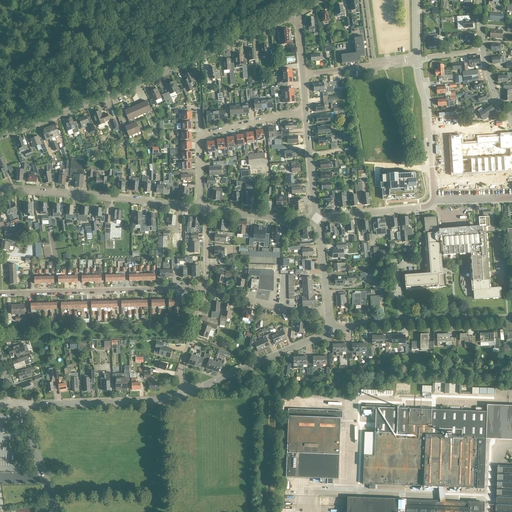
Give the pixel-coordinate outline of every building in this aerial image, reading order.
[(352,0),(350,0),(350,1),(349,1),(350,11),(351,10),(352,13),(354,12),(354,14),(359,13),(357,0),(353,1),(352,0)] [(338,5),(337,5),(336,6),(335,6),(336,11),(336,12),(336,13),(337,14),(337,17),(345,15),(344,13),(344,10),(343,10),(342,5),(339,6),(338,5)] [(321,13),(322,18),(320,18),(321,22),(323,22),(324,25),(328,24),(328,22),(329,21),(328,12),(321,13)] [(457,17),(458,22),(461,22),(461,29),(474,28),(474,24),(473,24),(473,22),(473,20),(470,20),(470,16),(457,17)] [(490,38),(502,38),(503,30),(497,29),(497,30),(491,30),(490,38)] [(280,45),(291,43),(290,34),(289,34),(289,30),(286,30),(285,30),(283,30),(282,30),(278,31),(278,32),(278,33),(278,34),(279,35),(280,45)] [(430,47),(432,47),(433,47),(434,47),(435,47),(436,47),(438,46),(438,42),(439,41),(438,38),(437,34),(431,35),(432,39),(431,39),(432,42),(429,42),(430,47)] [(361,61),(360,56),(365,56),(363,36),(353,37),(354,52),(340,54),(341,64),(361,61)] [(260,45),(261,55),(269,55),(268,44),(260,45)] [(492,45),(492,48),(492,50),(496,50),(496,51),(500,51),(500,55),(505,55),(505,51),(503,51),(503,45),(501,45),(501,44),(492,44),(492,45)] [(249,60),(255,60),(255,63),(259,62),(259,56),(256,57),(255,49),(248,50),(249,60)] [(243,66),(244,66),(243,54),(235,55),(236,68),(243,67),(243,66)] [(480,56),(468,58),(469,63),(470,63),(471,67),(476,67),(475,64),(481,63),(480,56)] [(231,70),(230,59),(223,60),(223,71),(231,70)] [(461,63),(452,64),(453,70),(460,69),(460,75),(462,75),(461,63)] [(438,68),(438,70),(440,70),(440,73),(444,72),(445,75),(448,75),(452,75),(451,72),(448,73),(447,70),(444,71),(444,65),(441,65),(440,64),(439,65),(438,65),(437,65),(438,68)] [(284,70),(284,66),(276,67),(276,71),(279,70),(280,77),(282,77),(292,76),(292,69),(284,70)] [(215,88),(217,87),(218,93),(221,93),(220,81),(217,81),(217,79),(220,78),(219,72),(218,72),(216,72),(215,67),(209,68),(210,77),(212,76),(213,79),(215,79),(215,84),(215,88)] [(453,75),(452,75),(448,75),(445,75),(444,72),(440,73),(440,70),(438,70),(436,70),(436,76),(443,76),(443,79),(453,78),(453,75)] [(478,70),(463,72),(464,81),(468,80),(469,80),(475,79),(479,79),(478,70)] [(195,81),(191,72),(184,75),(186,81),(184,83),(189,95),(193,93),(191,90),(193,89),(191,83),(195,81)] [(498,76),(499,82),(508,82),(508,79),(511,78),(511,72),(507,73),(507,76),(498,76)] [(278,87),(286,86),(286,83),(293,82),(292,76),(282,77),(280,77),(279,77),(280,83),(277,83),(278,87)] [(470,85),(471,88),(472,91),(475,91),(475,90),(478,89),(482,88),(481,81),(476,83),(475,79),(469,80),(468,80),(469,86),(470,85)] [(323,81),(323,83),(318,83),(318,84),(314,84),(314,85),(313,86),(313,87),(314,87),(314,91),(320,91),(320,92),(323,92),(323,96),(327,96),(327,92),(333,92),(333,89),(335,89),(338,89),(338,81),(329,82),(329,83),(326,83),(326,80),(323,81)] [(169,87),(172,94),(176,92),(177,95),(180,93),(175,81),(168,84),(169,86),(168,86),(169,87)] [(284,90),(284,96),(294,95),(293,89),(286,89),(286,86),(278,87),(278,90),(284,90)] [(445,86),(437,87),(438,94),(446,93),(446,96),(450,96),(455,96),(455,92),(451,92),(449,92),(448,87),(445,87),(445,86)] [(161,98),(157,89),(150,92),(153,99),(150,101),(153,107),(158,105),(156,100),(161,98)] [(163,95),(167,104),(174,104),(169,92),(163,95)] [(473,102),(476,101),(477,103),(480,102),(480,103),(488,100),(485,94),(478,96),(478,97),(475,98),(475,97),(472,98),(473,102)] [(257,109),(260,109),(261,111),(260,100),(260,99),(258,99),(258,97),(254,97),(251,97),(251,101),(254,101),(255,111),(257,111),(257,109)] [(438,100),(438,106),(446,106),(447,107),(449,107),(454,107),(454,101),(449,101),(449,100),(446,100),(446,99),(438,100)] [(129,137),(140,132),(134,118),(151,111),(147,101),(125,111),(130,124),(125,127),(129,137)] [(327,107),(330,107),(329,104),(332,104),(332,101),(329,101),(329,102),(323,102),(324,104),(315,105),(316,112),(324,111),(324,110),(327,110),(327,107)] [(491,105),(483,110),(479,113),(484,120),(488,117),(495,111),(491,105)] [(192,112),(186,113),(186,109),(174,110),(174,114),(182,113),(182,120),(186,120),(192,119),(192,112)] [(100,111),(92,114),(97,126),(105,123),(104,122),(110,120),(107,113),(102,115),(100,111)] [(95,130),(92,124),(90,125),(86,116),(79,119),(81,125),(86,124),(89,132),(95,130)] [(73,134),(79,132),(77,124),(74,125),(72,119),(65,121),(68,131),(72,129),(73,134)] [(182,123),(182,130),(185,130),(192,129),(191,122),(186,123),(186,120),(182,120),(176,120),(176,124),(182,123)] [(292,130),(292,129),(297,129),(296,123),(288,124),(285,124),(285,130),(281,130),(281,134),(289,134),(288,131),(292,130)] [(499,134),(499,131),(505,130),(504,123),(489,126),(491,136),(499,134)] [(317,132),(318,133),(318,134),(326,133),(330,133),(330,125),(321,126),(321,127),(317,127),(318,130),(317,131),(317,132)] [(54,126),(49,128),(48,128),(50,133),(52,138),(59,135),(57,130),(55,131),(54,126)] [(52,138),(50,133),(48,128),(49,128),(48,127),(42,130),(46,139),(51,137),(51,138),(52,138)] [(275,127),(268,127),(269,137),(274,137),(275,140),(274,140),(274,145),(278,145),(281,145),(281,139),(282,139),(281,137),(281,134),(281,132),(276,132),(275,127)] [(185,140),(192,139),(191,133),(186,133),(185,130),(182,130),(176,130),(176,134),(181,134),(182,140),(185,140)] [(247,142),(253,142),(254,148),(257,147),(257,140),(256,138),(253,138),(253,132),(246,133),(247,140),(247,142)] [(248,149),(247,142),(247,140),(243,140),(243,134),(236,135),(237,142),(237,145),(244,144),(244,150),(248,149)] [(289,134),(281,134),(281,137),(287,137),(288,144),(297,143),(297,136),(289,136),(289,134)] [(331,137),(336,137),(336,134),(331,135),(326,135),(326,138),(318,139),(318,141),(318,142),(318,143),(319,144),(327,144),(331,143),(331,138),(331,137)] [(457,138),(451,139),(452,142),(452,147),(454,176),(511,171),(511,135),(500,137),(501,137),(461,141),(461,138),(457,138)] [(30,140),(33,147),(40,145),(42,150),(46,148),(43,140),(40,141),(38,136),(30,140)] [(234,146),(234,152),(238,152),(237,145),(237,142),(234,142),(233,137),(226,137),(227,144),(227,147),(228,147),(234,146)] [(17,145),(20,152),(28,149),(27,145),(25,146),(22,138),(16,140),(18,144),(17,145)] [(224,145),(223,139),(217,140),(217,147),(218,147),(218,149),(224,149),(224,155),(228,154),(228,147),(227,147),(227,144),(224,145)] [(179,147),(182,147),(182,150),(185,150),(192,149),(191,143),(185,143),(185,140),(182,140),(176,140),(174,140),(174,144),(179,144),(179,147)] [(214,147),(214,141),(207,142),(208,152),(214,151),(215,157),(219,157),(218,149),(218,147),(217,147),(214,147)] [(181,160),(185,160),(192,159),(191,153),(185,153),(185,150),(182,150),(170,151),(170,155),(176,155),(176,154),(179,154),(179,156),(181,156),(181,160)] [(72,158),(71,164),(71,166),(71,168),(70,168),(70,177),(73,177),(72,183),(75,183),(75,187),(82,188),(83,176),(84,169),(83,169),(84,164),(76,163),(77,159),(72,158)] [(185,163),(185,160),(181,160),(173,160),(173,164),(181,163),(181,170),(191,169),(191,163),(185,163)] [(46,165),(48,172),(43,172),(44,183),(52,182),(50,170),(53,169),(52,164),(46,165)] [(0,170),(0,176),(1,180),(8,177),(6,171),(9,170),(6,165),(2,166),(3,169),(0,170)] [(221,175),(221,167),(209,167),(209,175),(221,175)] [(117,169),(113,169),(113,177),(119,177),(119,180),(119,182),(118,182),(118,190),(124,190),(125,183),(125,180),(122,180),(122,177),(121,177),(121,174),(117,174),(117,169)] [(29,175),(29,176),(28,182),(36,182),(36,176),(34,176),(35,173),(31,172),(31,175),(29,175)] [(96,185),(100,185),(99,187),(107,188),(108,177),(102,177),(102,174),(97,173),(96,185)] [(388,175),(379,175),(380,190),(382,189),(382,200),(386,200),(390,200),(390,199),(406,198),(406,199),(410,199),(410,198),(414,198),(413,188),(415,187),(414,173),(397,174),(388,174),(388,175)] [(243,194),(243,196),(243,204),(250,204),(249,196),(253,196),(252,191),(253,191),(253,185),(252,185),(252,181),(246,182),(246,185),(246,190),(246,193),(243,194)] [(240,191),(240,186),(240,182),(234,182),(235,187),(235,191),(233,191),(233,193),(232,193),(232,198),(233,198),(233,201),(236,201),(236,202),(238,202),(238,201),(239,201),(238,191),(240,191)] [(292,194),(302,193),(301,187),(297,187),(297,184),(288,185),(288,188),(291,188),(292,194)] [(179,198),(187,198),(188,188),(181,187),(180,190),(179,190),(179,193),(180,193),(179,198)] [(212,191),(211,196),(212,196),(212,200),(219,200),(222,200),(223,200),(223,197),(222,196),(222,189),(212,188),(212,191)] [(325,208),(326,208),(326,209),(330,209),(330,208),(333,207),(332,199),(336,199),(335,190),(331,191),(332,195),(330,196),(330,200),(324,200),(325,208)] [(339,207),(341,207),(341,208),(344,207),(344,206),(345,206),(344,196),(347,196),(347,190),(344,190),(344,193),(341,193),(342,196),(338,197),(339,207)] [(282,207),(286,206),(286,207),(286,196),(285,196),(285,197),(276,197),(277,207),(282,207)] [(291,212),(293,212),(293,213),(304,211),(303,205),(304,204),(304,203),(303,202),(303,199),(293,200),(293,197),(290,198),(290,200),(291,212)] [(264,206),(264,209),(271,210),(272,203),(271,203),(272,200),(265,199),(265,202),(264,202),(263,206),(264,206)] [(8,215),(9,217),(12,216),(13,219),(10,220),(12,224),(16,222),(15,218),(14,218),(9,205),(11,204),(9,200),(5,202),(7,205),(5,206),(8,215)] [(15,218),(16,222),(19,221),(17,218),(18,218),(16,212),(18,212),(14,203),(13,203),(11,204),(9,205),(14,218),(15,218)] [(43,204),(40,204),(40,208),(38,208),(39,212),(41,212),(41,214),(47,214),(47,212),(46,212),(46,204),(45,203),(43,203),(43,204)] [(101,216),(102,212),(101,212),(101,208),(95,208),(95,216),(96,216),(96,219),(101,219),(100,222),(104,222),(104,217),(101,216)] [(114,215),(113,220),(114,220),(113,222),(116,223),(116,220),(121,220),(122,210),(114,209),(114,213),(113,213),(113,215),(114,215)] [(424,218),(428,273),(440,272),(439,252),(442,252),(443,255),(470,253),(473,291),(474,290),(475,298),(483,298),(483,299),(488,298),(488,297),(493,297),(493,298),(498,298),(498,297),(500,297),(500,287),(490,288),(486,232),(494,231),(493,211),(483,212),(483,217),(478,217),(479,222),(474,222),(474,226),(441,229),(441,225),(438,225),(437,217),(424,218)] [(134,213),(134,225),(140,225),(140,232),(145,232),(144,221),(142,221),(141,213),(134,213)] [(149,232),(149,226),(155,226),(155,214),(147,214),(147,221),(144,221),(145,232),(149,232)] [(168,222),(168,225),(168,226),(170,227),(170,225),(175,225),(176,216),(169,215),(168,218),(167,218),(166,222),(168,222)] [(377,219),(377,220),(374,220),(374,224),(373,224),(374,228),(374,231),(376,231),(376,235),(386,234),(385,219),(380,220),(380,219),(377,219)] [(217,229),(217,230),(224,231),(225,226),(228,227),(228,226),(230,226),(230,221),(228,221),(218,220),(218,225),(215,225),(215,228),(217,229)] [(245,231),(245,227),(246,228),(246,222),(238,221),(238,227),(237,234),(243,234),(243,238),(248,238),(249,231),(245,231)] [(173,232),(173,238),(177,238),(177,240),(183,240),(183,222),(179,222),(179,232),(173,232)] [(333,225),(326,225),(327,235),(331,235),(331,236),(344,235),(344,228),(338,229),(338,230),(337,230),(336,227),(333,228),(333,225)] [(249,246),(253,246),(254,242),(259,243),(264,243),(264,247),(268,247),(269,234),(265,234),(266,228),(262,227),(261,227),(260,227),(259,227),(259,226),(259,227),(255,227),(254,233),(250,233),(249,246)] [(309,227),(303,228),(304,239),(311,238),(310,228),(309,227)] [(271,239),(274,240),(274,243),(278,244),(278,243),(281,244),(282,237),(278,236),(279,228),(276,228),(272,228),(271,239)] [(159,256),(167,256),(167,236),(169,236),(169,231),(158,231),(159,256)] [(226,236),(231,237),(233,237),(233,233),(222,232),(222,236),(215,235),(215,234),(215,241),(225,242),(226,236)] [(188,244),(191,244),(191,253),(198,253),(198,242),(196,242),(196,239),(188,239),(188,240),(185,240),(185,243),(188,243),(188,244)] [(8,242),(3,241),(1,249),(9,250),(10,244),(12,245),(12,242),(8,241),(8,242)] [(346,243),(336,244),(337,248),(337,249),(338,249),(338,250),(332,250),(333,258),(343,257),(343,250),(346,250),(346,247),(346,243)] [(248,247),(239,247),(239,252),(241,252),(240,255),(248,255),(248,252),(248,247)] [(224,258),(224,248),(215,248),(215,255),(219,255),(219,258),(224,258)] [(293,275),(301,274),(308,274),(308,270),(314,270),(313,262),(310,262),(310,259),(305,259),(305,261),(302,261),(303,271),(300,271),(298,271),(298,270),(293,270),(293,275)] [(340,263),(334,264),(334,271),(345,270),(345,266),(345,263),(341,263),(340,263)] [(252,279),(250,288),(257,289),(271,291),(273,292),(274,271),(276,271),(277,265),(248,264),(248,276),(259,277),(259,280),(252,279)] [(243,287),(244,280),(242,280),(242,276),(235,274),(235,279),(236,279),(235,282),(238,282),(237,286),(243,287)] [(444,274),(405,277),(405,289),(445,286),(444,274)] [(354,276),(346,276),(346,277),(343,277),(335,277),(335,284),(341,284),(341,286),(344,286),(344,283),(344,282),(354,281),(354,276)] [(337,307),(345,306),(344,295),(346,295),(345,292),(338,293),(339,296),(336,296),(337,307)] [(352,294),(352,306),(360,306),(360,299),(366,299),(366,292),(360,292),(360,294),(352,294)] [(302,304),(302,306),(309,306),(308,296),(303,297),(302,297),(302,301),(300,301),(300,304),(302,304)] [(313,296),(308,296),(309,306),(315,305),(315,303),(317,303),(317,300),(315,300),(315,296),(313,296)] [(370,296),(371,306),(380,305),(379,296),(370,296)] [(213,302),(211,318),(219,319),(219,314),(220,303),(213,302)] [(501,311),(501,302),(492,302),(492,311),(501,311)] [(220,321),(226,322),(227,317),(231,318),(232,311),(229,311),(230,305),(224,304),(223,310),(225,310),(223,317),(221,316),(220,321)] [(252,310),(244,308),(241,318),(245,319),(245,318),(249,319),(249,321),(253,321),(254,316),(250,315),(252,310)] [(304,323),(296,322),(295,332),(302,333),(304,323)] [(207,338),(211,328),(216,329),(217,326),(209,323),(208,326),(203,325),(199,335),(207,338)] [(280,329),(281,331),(277,333),(281,342),(283,341),(284,341),(286,340),(287,339),(285,335),(287,333),(284,327),(280,329)] [(272,333),(268,335),(270,341),(273,340),(275,344),(276,344),(276,345),(279,344),(278,343),(281,342),(277,333),(273,334),(272,333)] [(468,336),(468,335),(468,333),(459,334),(459,340),(464,340),(464,348),(472,348),(472,336),(468,336)] [(494,333),(480,333),(481,342),(494,341),(494,348),(494,349),(496,349),(496,353),(496,363),(500,363),(500,339),(499,339),(494,340),(494,333)] [(411,349),(433,349),(433,341),(428,341),(428,334),(420,334),(420,341),(411,341),(411,349)] [(437,338),(437,339),(437,342),(451,342),(451,347),(455,347),(455,344),(455,340),(455,338),(451,338),(451,337),(451,334),(437,334),(437,338)] [(264,338),(260,340),(264,349),(266,348),(267,349),(269,348),(269,347),(270,347),(268,342),(270,341),(268,335),(263,337),(264,338)] [(261,350),(264,349),(260,340),(256,342),(255,340),(252,341),(251,348),(253,348),(256,347),(258,352),(259,351),(259,352),(262,351),(261,350)] [(170,358),(172,349),(164,347),(162,346),(163,343),(157,342),(155,348),(159,349),(159,351),(160,351),(159,355),(164,356),(170,358)] [(361,344),(359,344),(359,355),(362,355),(362,356),(366,356),(366,362),(369,362),(369,357),(369,348),(365,348),(365,342),(361,342),(361,344)] [(16,354),(17,357),(29,352),(28,349),(25,350),(22,343),(22,344),(8,349),(11,356),(10,356),(13,355),(14,355),(16,354)] [(31,356),(29,352),(17,357),(18,360),(13,362),(15,369),(29,363),(27,357),(31,356)] [(205,353),(203,359),(198,357),(194,366),(200,368),(203,360),(205,361),(208,354),(205,353)] [(211,355),(208,354),(205,361),(208,362),(206,368),(212,370),(215,362),(212,361),(212,360),(209,359),(211,355)] [(197,358),(195,357),(195,356),(192,355),(189,364),(194,366),(198,357),(197,357),(197,358)] [(225,360),(222,359),(221,363),(218,362),(217,363),(215,362),(212,370),(217,372),(220,366),(223,367),(225,360)] [(158,368),(165,370),(167,364),(160,362),(159,365),(157,364),(156,367),(158,368)] [(35,371),(34,367),(21,370),(22,373),(19,374),(20,379),(32,376),(31,373),(32,373),(32,372),(35,371)] [(124,374),(121,374),(121,378),(121,390),(127,390),(127,380),(129,380),(129,370),(124,370),(124,374)] [(89,376),(83,376),(83,378),(84,391),(90,391),(90,390),(92,390),(91,380),(94,379),(94,371),(89,371),(89,376)] [(103,372),(103,378),(101,378),(101,387),(103,387),(103,390),(110,390),(110,378),(106,378),(106,371),(103,372)] [(68,373),(69,382),(72,381),(73,385),(73,392),(79,391),(78,373),(71,373),(68,373)] [(140,389),(140,382),(136,383),(136,378),(131,378),(132,390),(140,389)] [(58,380),(59,384),(58,385),(59,390),(63,389),(63,391),(67,390),(66,389),(67,389),(66,383),(61,384),(60,380),(58,380)] [(33,381),(29,382),(22,385),(24,391),(35,387),(33,381)] [(363,484),(461,488),(461,491),(465,491),(465,488),(483,489),(485,439),(511,439),(511,405),(487,405),(486,412),(451,411),(431,410),(431,408),(421,407),(421,409),(376,407),(375,432),(365,432),(363,484)] [(342,411),(288,409),(286,477),(327,479),(327,484),(332,484),(333,479),(338,479),(340,418),(342,411)] [(511,511),(511,466),(498,466),(496,511),(511,511)] [(482,511),(483,503),(406,500),(407,499),(347,497),(346,511),(482,511)]
